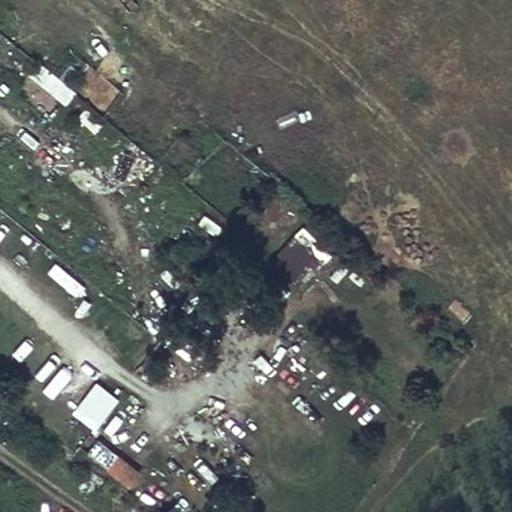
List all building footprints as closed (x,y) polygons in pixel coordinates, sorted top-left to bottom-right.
[(36,61),(25,75),(64,105),(75,91),(36,61)] [(81,110),(75,122),(96,131),(101,119),(81,110)] [(342,202),(334,210),(354,229),(362,220),(342,202)] [(52,402),(64,380),(54,374),(42,396),(52,402)] [(91,433),(116,399),(98,385),(72,420),(91,433)] [(112,476),(128,489),(141,474),(124,461),(112,476)]
